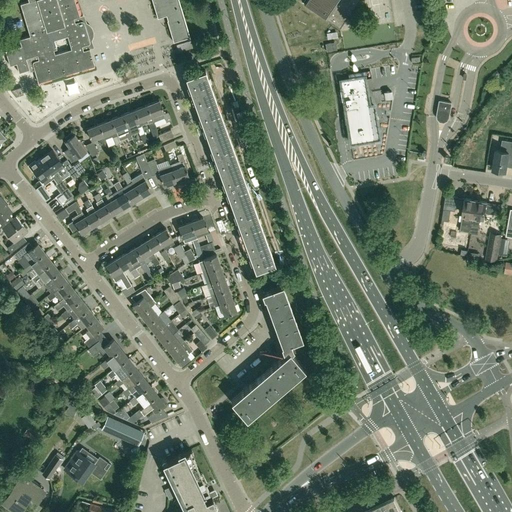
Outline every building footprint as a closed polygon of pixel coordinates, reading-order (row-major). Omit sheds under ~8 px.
[(20,4),(30,36),(19,39),(21,45),(5,51),(6,56),(9,65),(16,63),(19,72),(34,68),(38,82),(94,65),(89,48),(89,49),(87,44),(88,44),(89,43),(90,42),(90,41),(89,40),(91,39),(92,38),(92,37),(93,35),(93,34),(93,33),(93,32),(92,30),(92,29),(91,28),(91,27),(90,26),(89,25),(88,24),(87,24),(85,24),(84,22),(83,21),(82,20),(81,20),(80,21),(79,16),(80,16),(74,0),(27,0),(28,1),(20,4)] [(151,0),(157,18),(161,17),(166,15),(167,20),(166,20),(173,42),(189,37),(189,38),(190,38),(178,0),(151,0)] [(358,0),(305,0),(303,4),(338,28),(358,0)] [(131,44),(132,50),(159,44),(158,38),(131,44)] [(190,40),(176,44),(178,52),(193,48),(190,40)] [(192,74),(185,76),(197,109),(216,102),(204,69),(195,73),(194,71),(191,72),(192,74)] [(342,88),(340,89),(341,95),(343,95),(345,110),(343,110),(346,123),(347,123),(348,126),(351,143),(374,139),(379,138),(373,105),(369,106),(364,76),(349,79),(340,80),(342,88)] [(15,96),(23,94),(21,87),(10,90),(15,96)] [(146,105),(153,121),(164,117),(166,121),(170,120),(168,113),(165,114),(164,111),(163,111),(159,100),(146,105)] [(440,121),(444,121),(447,120),(449,117),(451,102),(440,100),(437,114),(437,118),(440,121)] [(208,141),(228,134),(216,102),(197,109),(208,141)] [(153,121),(146,105),(134,110),(143,132),(144,131),(141,125),(148,123),(154,138),(159,136),(158,135),(153,121)] [(143,132),(134,110),(122,114),(132,138),(130,130),(136,127),(138,133),(143,132)] [(132,138),(122,114),(111,119),(120,142),(119,140),(126,137),(127,140),(132,138)] [(120,142),(111,119),(99,124),(106,141),(105,139),(112,136),(115,144),(120,142)] [(106,141),(99,124),(87,128),(92,140),(98,138),(100,144),(106,141)] [(158,135),(159,136),(161,142),(173,137),(171,129),(158,135)] [(63,151),(71,162),(86,151),(74,134),(64,141),(69,147),(63,151)] [(208,141),(220,173),(240,166),(228,134),(208,141)] [(508,157),(511,157),(511,140),(503,139),(502,151),(495,150),(492,168),(506,171),(508,157)] [(174,140),(163,145),(166,150),(176,146),(174,140)] [(92,156),(97,153),(93,142),(85,145),(92,156)] [(52,150),(44,156),(62,180),(69,174),(72,178),(79,174),(73,165),(71,166),(66,160),(61,163),(52,150)] [(184,165),(183,161),(185,161),(182,153),(177,155),(179,161),(170,164),(176,182),(189,177),(184,165)] [(50,174),(57,183),(62,191),(56,196),(63,206),(75,198),(62,180),(44,156),(35,162),(41,169),(35,173),(41,181),(46,177),(50,174)] [(176,182),(170,164),(158,169),(154,158),(146,161),(151,175),(159,172),(164,186),(176,182)] [(151,175),(146,161),(139,164),(145,178),(151,175)] [(240,166),(220,173),(231,206),(251,198),(240,166)] [(127,184),(122,187),(125,192),(131,203),(141,197),(126,172),(122,175),(127,184)] [(141,173),(131,179),(127,172),(126,172),(141,197),(151,190),(145,180),(145,179),(141,173)] [(107,187),(114,198),(121,209),(131,203),(125,192),(122,187),(118,181),(114,184),(117,190),(112,193),(108,187),(107,187)] [(121,209),(114,198),(107,187),(103,190),(106,194),(105,195),(109,202),(104,204),(111,215),(121,209)] [(104,204),(98,193),(93,196),(100,207),(95,210),(101,221),(111,215),(104,204)] [(455,210),(455,207),(457,197),(445,195),(443,208),(455,210)] [(0,220),(9,213),(11,211),(0,197),(0,227),(1,227),(4,224),(0,220)] [(231,206),(243,238),(263,231),(251,198),(231,206)] [(463,209),(463,212),(460,230),(471,232),(476,200),(465,198),(463,209)] [(91,213),(85,216),(91,227),(101,221),(95,210),(88,199),(83,202),(91,213)] [(476,200),(471,232),(478,233),(480,217),(484,218),(486,201),(476,200)] [(81,233),(91,227),(85,216),(75,201),(65,207),(68,212),(74,209),(78,214),(71,218),(73,221),(67,224),(72,233),(78,229),(81,233)] [(4,224),(1,227),(13,242),(7,247),(11,252),(26,240),(22,236),(27,231),(15,216),(4,224)] [(190,222),(194,233),(196,237),(205,234),(207,242),(213,240),(209,232),(208,233),(207,229),(206,229),(202,218),(190,222)] [(196,237),(194,233),(190,222),(178,226),(182,237),(184,242),(191,240),(194,247),(199,246),(196,238),(196,237)] [(155,235),(162,245),(164,249),(173,244),(170,240),(172,239),(165,229),(155,235)] [(243,238),(254,270),(274,263),(263,231),(243,238)] [(489,242),(486,258),(496,260),(499,244),(501,234),(490,232),(489,242)] [(152,251),(162,245),(155,235),(145,241),(152,252),(152,251)] [(145,241),(135,247),(142,258),(146,255),(149,260),(150,259),(154,265),(159,263),(155,256),(152,251),(152,252),(145,241)] [(23,254),(30,263),(24,269),(45,253),(37,243),(32,247),(28,242),(13,254),(18,259),(23,254)] [(189,261),(184,251),(183,251),(179,244),(172,247),(179,258),(182,257),(185,264),(189,261)] [(510,248),(501,246),(500,255),(508,256),(510,248)] [(144,271),(148,269),(149,269),(142,258),(135,247),(125,253),(135,268),(140,265),(144,271)] [(184,251),(189,261),(195,258),(190,248),(184,251)] [(169,257),(164,249),(160,252),(164,259),(169,257)] [(38,273),(42,270),(52,262),(45,253),(24,269),(27,273),(31,278),(32,278),(38,273)] [(135,268),(125,253),(115,259),(121,270),(127,267),(130,271),(135,268)] [(202,272),(220,266),(216,254),(198,261),(202,272)] [(105,265),(111,276),(115,281),(120,278),(126,288),(122,290),(126,296),(135,291),(121,270),(115,259),(105,265)] [(59,271),(52,262),(42,270),(38,273),(32,278),(34,281),(37,280),(41,285),(43,283),(43,284),(59,271)] [(220,266),(202,272),(206,284),(224,277),(220,266)] [(135,268),(130,271),(134,278),(139,275),(135,268)] [(177,269),(166,276),(165,276),(170,283),(171,283),(178,281),(183,279),(177,269)] [(43,284),(50,292),(52,291),(53,291),(67,281),(59,271),(43,284)] [(224,277),(206,284),(210,295),(228,289),(224,277)] [(60,300),(73,289),(67,281),(53,291),(56,295),(60,300)] [(178,281),(171,283),(173,289),(180,287),(178,281)] [(20,293),(25,289),(22,285),(17,289),(20,293)] [(282,285),(267,291),(261,293),(264,300),(265,299),(282,347),(281,347),(282,353),(285,352),(286,354),(292,349),(292,348),(290,344),(302,339),(282,285)] [(139,314),(155,302),(145,288),(131,296),(135,302),(132,305),(139,314)] [(61,315),(81,299),(73,289),(60,300),(63,304),(67,310),(61,315)] [(178,299),(172,289),(165,294),(172,303),(178,299)] [(228,289),(210,295),(214,306),(232,300),(228,289)] [(53,291),(52,291),(50,292),(46,296),(49,301),(56,295),(53,291)] [(31,308),(39,302),(32,293),(24,300),(31,308)] [(88,308),(81,299),(61,315),(64,319),(70,314),(74,319),(68,324),(79,316),(88,308)] [(56,310),(63,304),(60,300),(53,305),(56,310)] [(232,300),(214,306),(218,318),(236,311),(232,300)] [(179,314),(185,309),(182,306),(179,301),(173,305),(176,310),(179,314)] [(155,302),(139,314),(147,324),(158,315),(150,306),(155,302)] [(71,328),(77,324),(80,329),(86,325),(96,317),(88,308),(79,316),(68,324),(71,328)] [(163,311),(158,315),(147,324),(154,333),(170,320),(163,311)] [(54,321),(48,313),(40,319),(46,327),(54,321)] [(96,317),(86,325),(89,329),(85,332),(89,337),(84,341),(90,347),(104,336),(99,330),(103,327),(96,317)] [(170,320),(154,333),(162,342),(176,331),(178,330),(170,320)] [(190,329),(193,332),(198,328),(195,324),(190,329)] [(211,338),(216,334),(209,325),(204,329),(211,338)] [(209,340),(198,328),(193,332),(204,345),(209,340)] [(176,331),(162,342),(169,352),(183,340),(176,331)] [(106,350),(111,356),(100,364),(101,364),(121,348),(113,339),(109,342),(104,336),(90,347),(88,349),(93,355),(99,350),(102,354),(106,350)] [(177,361),(187,353),(191,350),(184,340),(183,340),(169,352),(177,361)] [(107,373),(108,374),(128,358),(121,348),(101,364),(103,368),(109,363),(114,368),(107,373)] [(292,349),(286,354),(272,366),(260,376),(275,393),(304,369),(290,352),(293,350),(292,349)] [(114,383),(115,383),(135,367),(136,365),(132,361),(131,361),(128,358),(108,374),(110,377),(116,373),(120,378),(114,383)] [(142,376),(135,367),(115,383),(117,386),(124,381),(128,387),(127,388),(127,387),(122,391),(122,392),(142,376)] [(76,378),(82,385),(86,383),(78,373),(76,378)] [(150,385),(142,376),(122,392),(125,396),(131,392),(135,397),(129,401),(130,402),(150,385)] [(260,376),(248,386),(230,401),(245,418),(275,393),(260,376)] [(96,385),(90,390),(97,398),(103,393),(96,385)] [(147,402),(157,394),(150,385),(130,402),(132,405),(139,400),(143,406),(147,402)] [(167,415),(162,409),(166,405),(167,402),(163,397),(161,397),(160,398),(157,394),(147,402),(143,406),(139,409),(143,413),(151,407),(154,411),(147,417),(150,422),(167,415)] [(98,400),(104,407),(110,402),(105,395),(98,400)] [(106,410),(113,413),(115,412),(109,403),(110,402),(104,407),(106,410)] [(122,407),(113,413),(126,419),(129,416),(122,407)] [(133,422),(136,419),(132,414),(129,416),(126,419),(133,422)] [(107,416),(102,429),(135,444),(141,431),(107,416)] [(95,423),(93,419),(86,424),(88,427),(95,423)] [(37,438),(26,429),(23,432),(34,441),(37,438)] [(31,448),(34,443),(35,442),(31,439),(27,444),(31,448)] [(89,471),(96,461),(107,468),(110,463),(96,453),(94,456),(82,447),(78,452),(77,451),(64,469),(77,478),(77,477),(82,480),(83,479),(90,484),(96,475),(89,471)] [(189,450),(166,461),(190,511),(218,511),(212,497),(210,497),(208,492),(209,492),(205,484),(205,483),(202,484),(200,479),(203,478),(202,477),(199,478),(197,473),(200,472),(199,471),(192,456),(189,457),(187,452),(190,451),(189,450)] [(62,458),(55,454),(48,464),(42,474),(49,478),(55,469),(62,458)] [(2,501),(18,511),(24,502),(21,500),(26,492),(37,500),(44,490),(37,485),(38,484),(28,477),(27,475),(26,477),(21,473),(19,476),(20,476),(8,492),(12,495),(7,503),(3,500),(2,501)] [(384,501),(389,511),(401,511),(394,497),(384,501)] [(375,506),(378,511),(389,511),(384,501),(375,506)] [(91,503),(89,509),(88,511),(101,511),(103,507),(91,503)]
